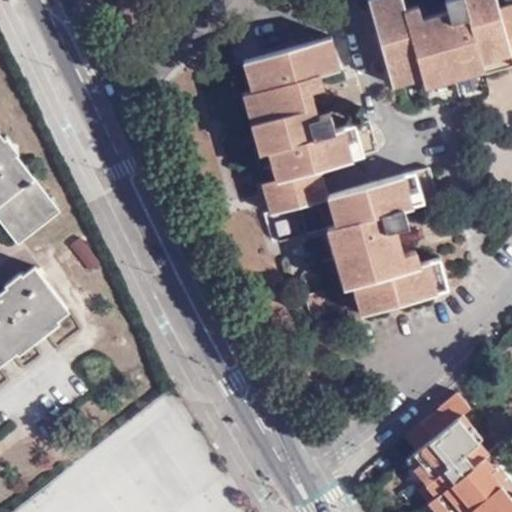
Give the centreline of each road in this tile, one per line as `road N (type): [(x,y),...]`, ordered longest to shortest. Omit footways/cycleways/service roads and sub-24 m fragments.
road 1 (unclassified): [(292,471),(107,121)]
road 2 (residential): [(511,262),(395,392),(292,471)]
road 3 (residential): [(107,121),(201,0)]
